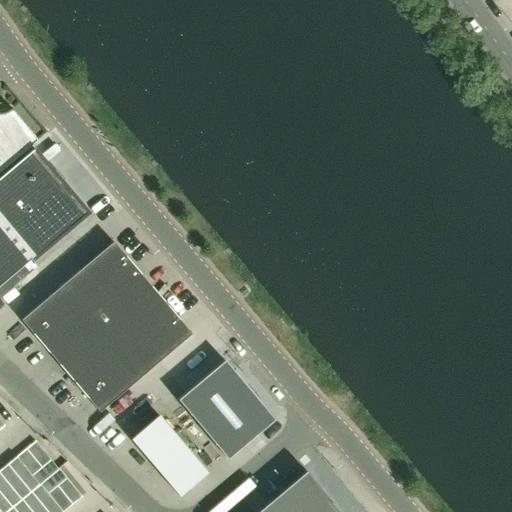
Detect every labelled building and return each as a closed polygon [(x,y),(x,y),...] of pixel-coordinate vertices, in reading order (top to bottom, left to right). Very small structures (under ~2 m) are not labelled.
[(10,108),(3,112),(0,112),(0,171),(37,140),(11,110),(12,109),(11,108),(10,108)] [(33,148),(0,176),(0,219),(5,226),(32,257),(85,213),(87,213),(87,212),(85,211),(60,182),(51,172),(33,150),(34,149),(33,148)] [(32,257),(5,226),(0,230),(0,284),(31,258),(31,259),(32,258),(31,258),(32,257)] [(112,241),(20,319),(99,412),(191,333),(112,241)] [(226,459),(273,419),(223,360),(176,400),(226,459)] [(206,472),(158,415),(130,439),(178,496),(206,472)] [(35,441),(0,469),(0,511),(3,511),(58,469),(35,441)] [(58,468),(58,469),(3,511),(61,511),(81,496),(58,468)] [(340,511),(305,470),(255,511),(340,511)]
